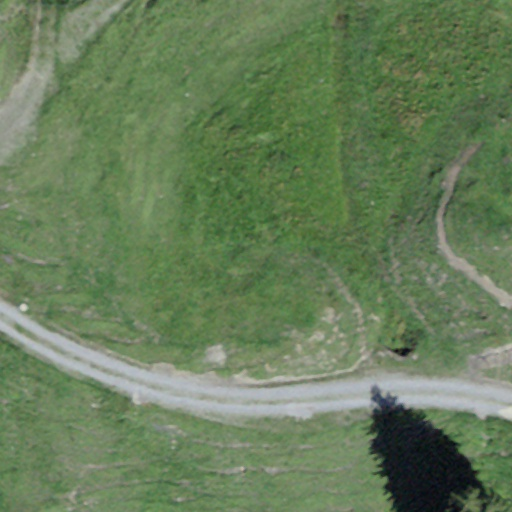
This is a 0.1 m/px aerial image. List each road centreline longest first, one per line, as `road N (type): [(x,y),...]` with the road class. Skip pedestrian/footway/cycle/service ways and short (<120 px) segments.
road 1 (track): [(0,314),(81,361),(170,393),(247,401),(439,394)]
road 2 (track): [(120,0),(103,8),(47,111)]
